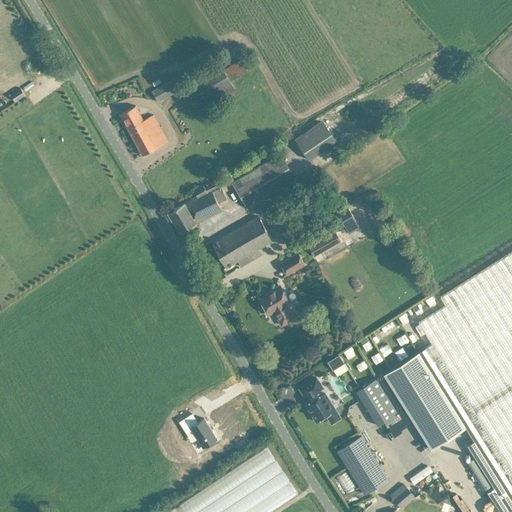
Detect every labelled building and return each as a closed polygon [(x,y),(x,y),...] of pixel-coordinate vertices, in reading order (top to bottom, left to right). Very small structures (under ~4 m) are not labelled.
[(224,69),(223,68),(196,84),(209,107),(236,91),(230,80),(247,71),(240,59),(224,69)] [(169,81),(161,86),(152,91),(158,101),(175,91),(169,81)] [(21,88),(11,94),(15,101),(25,94),(21,88)] [(357,108),(361,114),(369,109),(365,103),(357,108)] [(143,120),(136,106),(121,114),(143,154),(168,141),(153,115),(151,116),(143,120)] [(294,138),(309,159),(337,141),(323,119),(294,138)] [(280,153),(236,181),(232,183),(245,204),(293,174),(280,153)] [(194,200),(193,198),(168,213),(180,233),(198,222),(222,210),(218,202),(227,197),(221,187),(234,180),(230,172),(217,179),(216,178),(194,190),(198,198),(194,200)] [(302,198),(300,206),(309,209),(311,201),(302,198)] [(347,234),(349,233),(360,227),(348,206),(337,213),(343,223),(336,227),(338,230),(343,228),(347,234)] [(272,240),(259,216),(213,243),(226,267),(238,261),(241,267),(262,255),(258,248),(272,240)] [(308,246),(314,256),(341,241),(335,231),(308,246)] [(446,304),(419,321),(432,343),(419,352),(466,427),(474,440),(467,444),(494,487),(487,491),(500,511),(511,511),(511,250),(440,296),(446,304)] [(305,264),(300,253),(281,263),(287,274),(305,264)] [(364,274),(360,276),(364,288),(368,287),(364,274)] [(260,297),(260,298),(269,314),(274,311),(282,325),(294,318),(286,304),(290,302),(280,285),(272,289),(273,291),(267,294),(266,293),(264,292),(260,294),(260,297)] [(424,312),(431,308),(428,301),(420,304),(424,312)] [(396,320),(385,327),(387,331),(398,324),(396,320)] [(409,342),(418,337),(413,330),(405,335),(409,342)] [(374,334),(368,337),(373,347),(380,344),(374,334)] [(355,357),(363,352),(357,343),(349,347),(355,357)] [(411,344),(403,349),(407,357),(415,352),(411,344)] [(386,349),(379,352),(384,360),(390,356),(386,349)] [(466,427),(419,352),(384,373),(431,448),(466,427)] [(339,354),(328,361),(333,369),(344,362),(339,354)] [(365,360),(367,367),(376,364),(373,357),(365,360)] [(306,404),(308,408),(311,412),(316,421),(326,415),(327,416),(328,416),(331,421),(333,422),(339,419),(339,416),(338,414),(335,409),(334,409),(329,402),(330,401),(324,392),(322,393),(320,389),(323,387),(316,377),(299,388),(306,398),(307,397),(310,401),(306,404)] [(377,379),(356,392),(378,426),(398,413),(377,379)] [(182,435),(187,432),(194,442),(200,451),(214,442),(200,422),(194,426),(188,417),(175,426),(179,431),(182,435)] [(361,436),(346,445),(337,451),(365,493),(388,478),(361,436)] [(278,448),(169,511),(193,511),(202,507),(204,511),(216,511),(220,510),(221,511),(270,511),(304,493),(278,448)] [(422,482),(441,467),(436,461),(417,476),(422,482)] [(403,483),(392,494),(390,495),(400,507),(414,494),(403,483)] [(451,500),(449,507),(454,509),(457,502),(451,500)]
